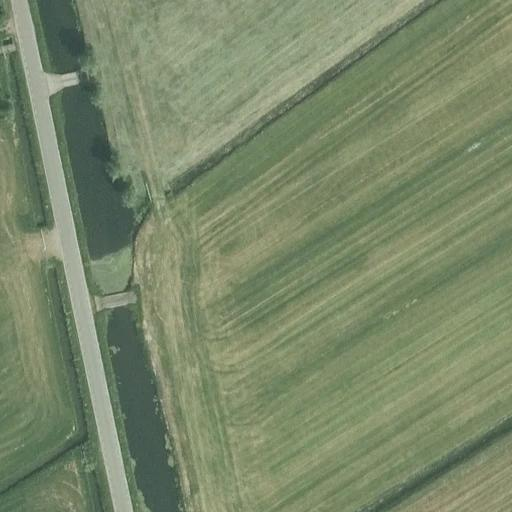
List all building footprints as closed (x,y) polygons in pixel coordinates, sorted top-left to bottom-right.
[(263,0),(249,0),(240,2),(248,40),(271,35),(263,0)] [(286,0),(263,0),(271,35),(293,31),(286,0)] [(310,0),(286,0),(293,31),(316,26),(310,0)] [(240,2),(218,7),(226,45),(248,40),(240,2)] [(218,7),(195,11),(203,49),(226,45),(218,7)]
